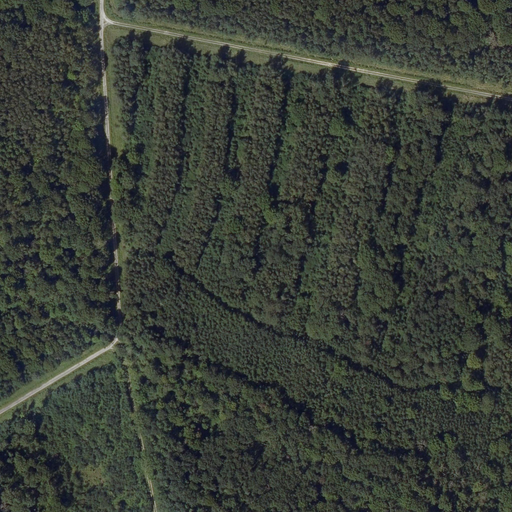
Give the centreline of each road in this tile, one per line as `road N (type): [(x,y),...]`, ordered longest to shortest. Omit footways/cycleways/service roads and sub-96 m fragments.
road 1 (unclassified): [(0,411),(116,334),(99,22)]
road 2 (track): [(99,0),(99,22),(511,101)]
